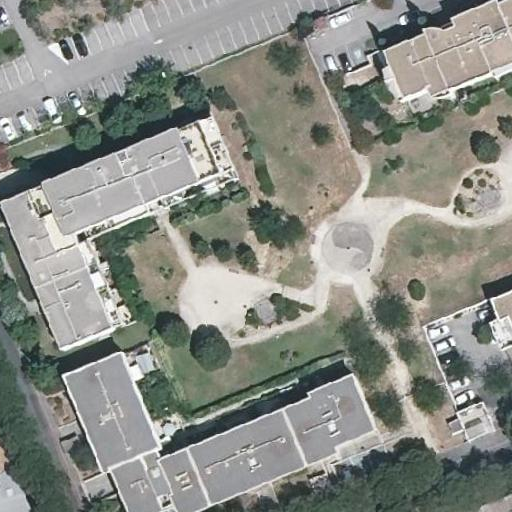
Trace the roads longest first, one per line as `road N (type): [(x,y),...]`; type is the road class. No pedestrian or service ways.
road 1 (residential): [(72,511),(0,335)]
road 2 (residential): [(511,452),(365,511)]
